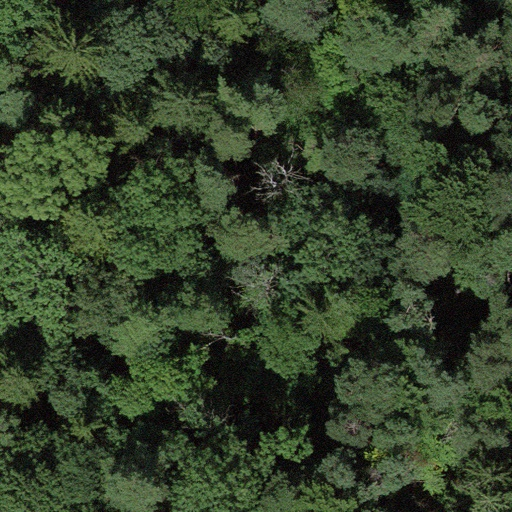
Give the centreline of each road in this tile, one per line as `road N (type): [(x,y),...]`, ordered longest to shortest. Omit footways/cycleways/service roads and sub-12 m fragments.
road 1 (track): [(0,305),(31,230),(176,0)]
road 2 (track): [(511,385),(380,511)]
